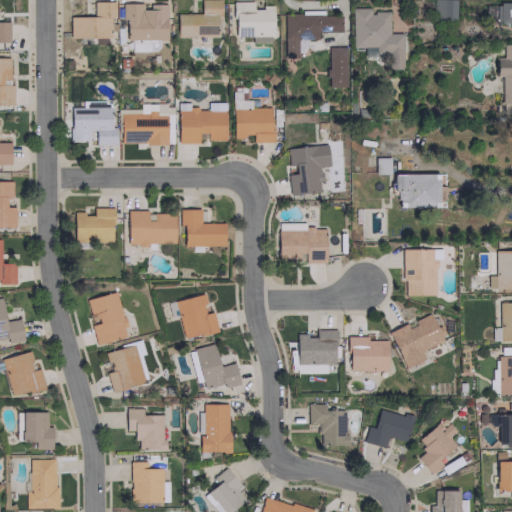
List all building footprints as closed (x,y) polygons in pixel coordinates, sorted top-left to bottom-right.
[(175,36),(215,36),(215,15),(219,15),(219,0),(198,0),(199,13),(175,13),(175,36)] [(435,0),(435,21),(453,21),(453,0),(435,0)] [(68,16),(68,38),(109,37),(109,29),(114,29),(114,19),(113,19),(113,1),(92,1),(92,16),(68,16)] [(271,7),(251,6),(251,1),(233,1),(232,36),(249,36),(249,43),(270,43),(271,7)] [(164,16),(141,17),(141,2),(122,3),(123,40),(165,39),(164,16)] [(511,26),(511,2),(495,2),(495,26),(511,26)] [(400,32),(387,32),(387,11),(369,12),(369,8),(351,8),(351,47),(375,47),(375,55),(384,55),(384,68),(400,68),(400,32)] [(282,57),(296,57),(296,39),(316,39),(316,31),(340,31),(339,14),(282,15),(282,57)] [(0,42),(8,42),(7,21),(0,21),(0,42)] [(511,44),(502,44),(502,57),(494,57),(494,76),(500,76),(500,103),(511,103),(511,44)] [(343,86),(344,47),(327,46),(326,86),(343,86)] [(231,136),(251,136),(251,142),(270,141),(270,106),(249,107),(249,99),(238,99),(238,95),(230,95),(231,136)] [(224,140),(223,109),(188,109),(188,102),(175,103),(176,143),(197,143),(197,133),(206,133),(206,140),(224,140)] [(109,107),(69,106),(69,139),(87,139),(87,129),(94,129),(93,144),(114,144),(114,126),(109,126),(109,107)] [(164,143),(165,113),(119,112),(119,143),(164,143)] [(0,163),(8,163),(8,142),(0,141),(0,163)] [(287,194),(317,191),(317,182),(320,182),(319,166),(327,165),(326,144),(285,148),(286,166),(293,165),(293,173),(286,174),(287,194)] [(388,157),(375,157),(374,173),(387,174),(388,157)] [(393,174),(393,207),(437,206),(436,173),(393,174)] [(0,226),(13,227),(13,207),(5,207),(4,197),(11,197),(10,181),(0,180),(0,226)] [(71,213),(72,242),(111,241),(110,207),(91,208),(91,213),(71,213)] [(222,245),(222,222),(198,222),(198,209),(177,209),(178,224),(182,224),(182,245),(222,245)] [(146,210),(125,210),(125,245),(146,245),(146,242),(173,243),(173,212),(152,212),(152,220),(146,220),(146,210)] [(323,227),(304,227),(304,222),(290,222),(290,225),(275,225),(275,261),(323,261),(323,227)] [(401,294),(433,295),(434,257),(430,257),(430,249),(401,248),(401,294)] [(511,287),(511,249),(493,249),(492,275),(486,275),(486,288),(511,287)] [(0,282),(14,282),(13,263),(0,263),(0,282)] [(84,298),(94,343),(125,336),(114,291),(84,298)] [(215,330),(211,311),(205,313),(200,294),(172,300),(181,338),(215,330)] [(0,338),(5,338),(6,343),(21,341),(18,318),(3,320),(0,298),(0,338)] [(490,340),(511,339),(511,300),(497,301),(497,327),(490,327),(490,340)] [(440,341),(429,314),(405,324),(404,322),(386,330),(402,368),(423,359),(419,350),(440,341)] [(295,334),(294,365),(295,365),(295,372),(323,373),(324,364),(333,364),(333,329),(314,329),(314,334),(295,334)] [(385,339),(366,340),(366,335),(345,336),(346,370),(385,370),(385,339)] [(103,350),(105,362),(108,361),(110,371),(104,372),(109,390),(145,382),(139,355),(142,354),(140,341),(103,350)] [(237,384),(232,362),(217,366),(212,343),(192,347),(201,388),(222,383),(222,387),(237,384)] [(0,362),(9,396),(42,387),(37,368),(33,369),(28,351),(0,358),(0,362)] [(496,394),(511,393),(511,353),(495,354),(496,394)] [(197,452),(227,451),(226,403),(201,404),(201,436),(196,436),(197,452)] [(316,444),(343,444),(344,410),(322,409),(322,403),(306,403),(305,425),(317,425),(316,444)] [(511,406),(508,407),(507,414),(486,414),(486,426),(496,426),(496,443),(511,443),(511,406)] [(161,414),(140,414),(140,407),(123,408),(124,430),(132,429),(132,439),(136,439),(136,449),(161,449),(161,414)] [(385,436),(404,441),(410,417),(377,408),(372,427),(365,425),(361,442),(382,447),(385,436)] [(50,449),(50,426),(45,426),(45,411),(15,412),(15,441),(33,441),(33,449),(50,449)] [(446,436),(453,430),(448,423),(441,428),(436,421),(414,438),(423,450),(415,457),(428,474),(440,464),(436,459),(454,445),(446,436)] [(53,508),(54,459),(28,459),(27,492),(24,492),(23,507),(53,508)] [(511,460),(494,461),(495,491),(507,490),(508,498),(511,497),(511,460)] [(128,501),(166,501),(166,481),(160,481),(160,468),(145,468),(144,461),(127,461),(128,501)] [(237,484),(224,467),(211,478),(214,482),(204,491),(222,511),(225,511),(242,498),(233,488),(237,484)] [(427,504),(426,511),(457,511),(457,489),(432,490),(432,504),(427,504)] [(308,511),(309,510),(262,495),(257,511),(308,511)]
